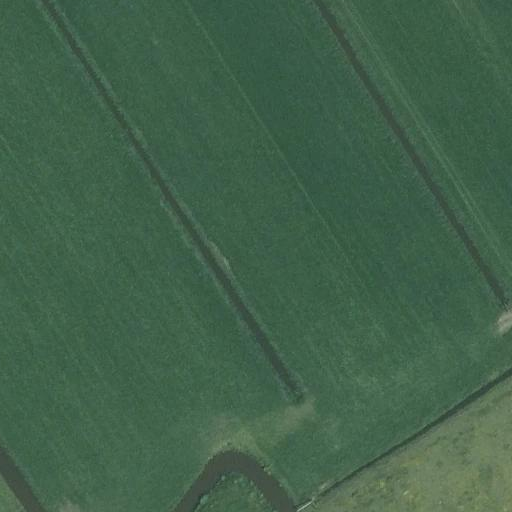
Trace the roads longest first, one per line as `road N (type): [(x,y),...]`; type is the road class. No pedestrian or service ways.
road 1 (track): [(114,511),(195,456),(241,437),(325,436),(511,326)]
road 2 (track): [(511,260),(346,0)]
